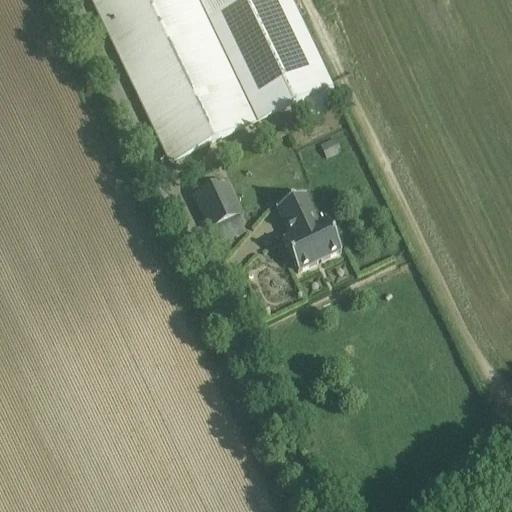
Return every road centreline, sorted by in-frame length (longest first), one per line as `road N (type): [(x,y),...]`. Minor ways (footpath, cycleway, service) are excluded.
road 1 (unknown): [(320,511),(81,0)]
road 2 (unknown): [(308,0),(472,339),(511,390)]
